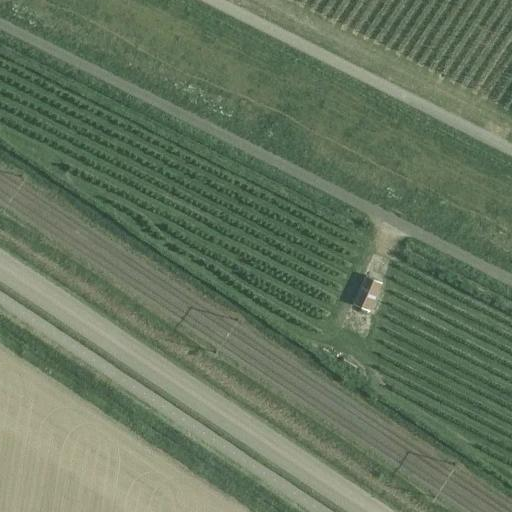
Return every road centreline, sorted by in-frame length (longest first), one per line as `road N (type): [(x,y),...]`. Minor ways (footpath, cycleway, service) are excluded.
road 1 (unclassified): [(511,284),(0,25)]
road 2 (tertiary): [(366,511),(0,269)]
road 3 (unclassified): [(511,154),(203,0)]
